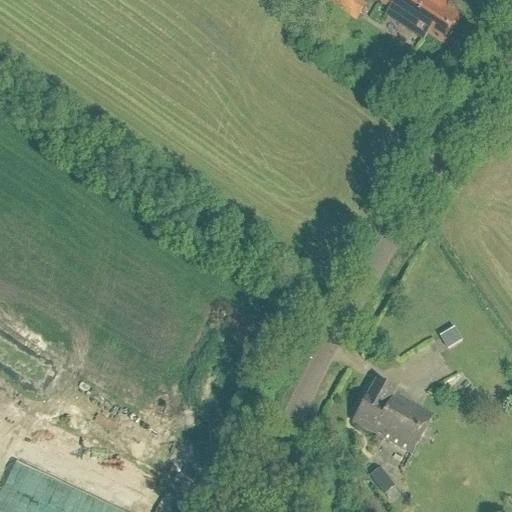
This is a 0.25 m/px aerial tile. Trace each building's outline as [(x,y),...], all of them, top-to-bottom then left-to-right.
[(331,4),(357,22),(368,7),(357,0),(333,0),(332,3),(331,4)] [(393,18),(392,20),(423,41),(427,35),(443,46),(462,18),(444,6),(445,3),(440,0),(384,0),(383,2),(391,8),(387,14),(393,18)] [(442,338),(440,339),(448,352),(463,344),(455,331),(442,338)] [(402,407),(392,401),(395,395),(374,384),(351,423),(411,457),(432,419),(404,403),(402,407)] [(317,438),(363,466),(368,459),(380,466),(386,454),(328,419),(317,438)]
